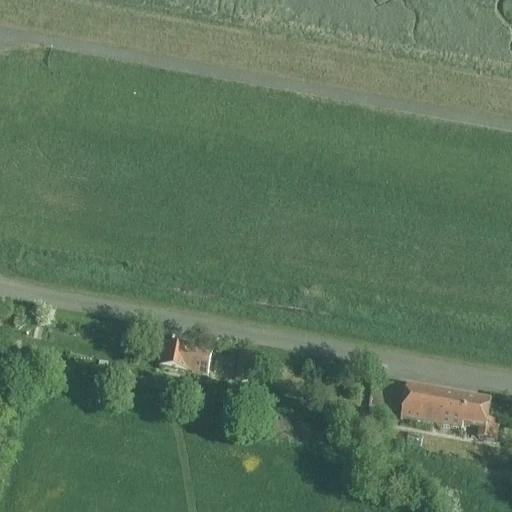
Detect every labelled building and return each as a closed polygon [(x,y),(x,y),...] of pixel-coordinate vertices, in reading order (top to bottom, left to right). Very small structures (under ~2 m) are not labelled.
[(207,376),(212,353),(192,349),(165,344),(160,368),(188,373),(207,376)] [(247,383),(252,355),(240,353),(235,381),(247,383)] [(386,430),(394,387),(374,383),(366,426),(386,430)] [(236,388),(234,403),(247,405),(248,400),(245,400),(246,390),(236,388)] [(496,442),(499,423),(488,421),(491,404),(407,389),(401,420),(462,431),(463,428),(479,431),(478,439),(496,442)]
